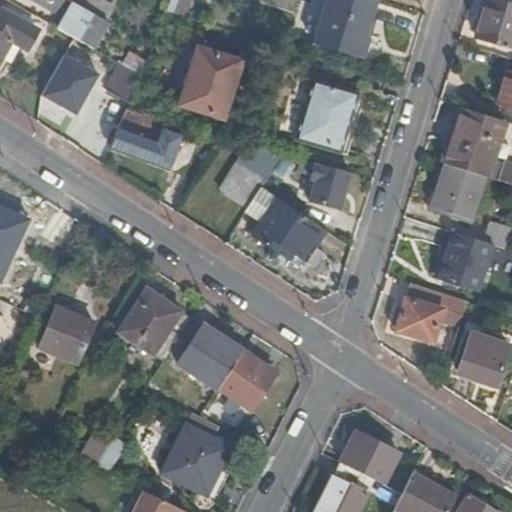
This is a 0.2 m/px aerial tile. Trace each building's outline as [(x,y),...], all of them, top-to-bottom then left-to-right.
[(35,0),(59,13),(52,25),(79,40),(94,14),(76,4),(68,0),(35,0)] [(101,0),(78,0),(76,4),(94,14),(97,16),(105,2),(101,0)] [(188,0),(174,0),(170,11),(183,15),(188,0)] [(360,36),(369,4),(356,0),(307,0),(305,8),(307,8),(305,15),(339,27),(333,48),(359,56),(364,38),(360,36)] [(511,5),(497,0),(474,0),(470,14),(476,17),(470,33),(506,46),(511,29),(511,5)] [(0,50),(10,55),(18,41),(28,23),(0,8),(0,50)] [(34,27),(28,23),(18,41),(24,44),(34,27)] [(236,56),(193,43),(176,103),(219,114),(236,56)] [(117,62),(103,85),(125,98),(136,73),(117,62)] [(511,73),(503,70),(492,104),(511,110),(511,73)] [(354,93),(310,79),(290,136),(337,150),(354,93)] [(160,117),(122,106),(106,144),(165,166),(170,153),(187,159),(195,139),(158,127),(160,117)] [(497,120),(457,107),(439,162),(480,175),(497,120)] [(305,177),(310,178),(304,199),(335,208),(346,171),(310,160),(305,177)] [(233,161),(217,189),(243,204),(254,185),(259,177),(233,161)] [(424,209),(464,223),(480,175),(439,162),(424,209)] [(292,254),(312,224),(254,185),(243,204),(240,210),(255,222),(248,233),(275,250),(278,246),(292,254)] [(506,229),(484,222),(478,241),(488,245),(500,248),(506,229)] [(446,230),(440,228),(425,275),(431,277),(446,230)] [(478,241),(446,230),(431,277),(474,290),(488,245),(478,241)] [(427,340),(435,318),(455,326),(463,301),(406,282),(391,328),(427,340)] [(176,311),(141,287),(113,330),(148,353),(176,311)] [(89,323),(53,305),(35,344),(70,361),(89,323)] [(197,325),(173,362),(212,390),(213,387),(237,352),(197,325)] [(454,369),(491,382),(504,344),(466,332),(454,369)] [(238,349),(237,352),(213,387),(248,410),(272,372),(238,349)] [(225,448),(179,425),(154,473),(192,493),(191,497),(193,501),(196,505),(201,506),(206,505),(210,502),(216,491),(224,475),(213,470),(225,448)] [(392,453),(351,432),(334,464),(367,481),(376,485),(392,453)] [(351,511),(367,481),(334,464),(309,511),(351,511)] [(406,476),(396,496),(388,510),(391,511),(442,511),(450,499),(406,476)] [(16,497),(34,506),(39,497),(21,488),(16,497)] [(119,511),(179,511),(132,488),(119,511)] [(488,511),(463,496),(452,511),(488,511)]
